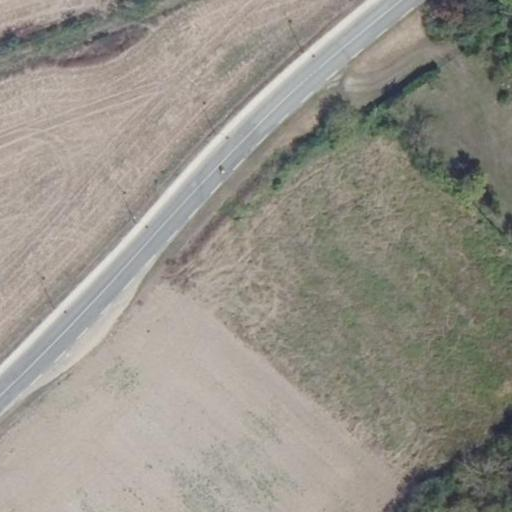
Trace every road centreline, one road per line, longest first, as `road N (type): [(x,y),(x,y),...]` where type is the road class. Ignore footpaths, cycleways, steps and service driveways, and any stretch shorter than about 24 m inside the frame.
road 1 (tertiary): [(400,0),(264,120),(0,395)]
road 2 (track): [(182,0),(0,68)]
